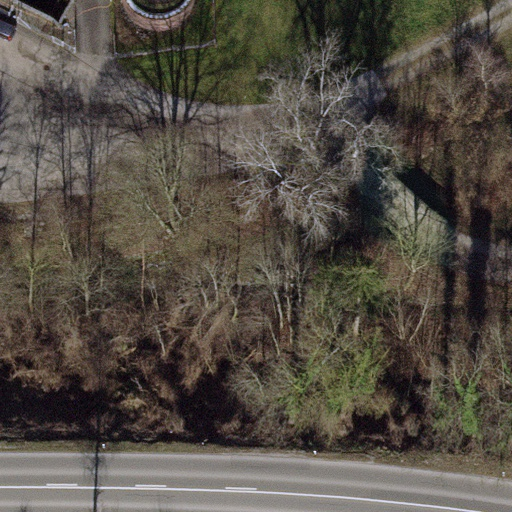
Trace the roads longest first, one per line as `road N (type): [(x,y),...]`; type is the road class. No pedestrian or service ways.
road 1 (track): [(511,9),(314,127),(198,161),(0,185)]
road 2 (tertiary): [(477,511),(298,494),(0,488)]
road 3 (unclassified): [(511,261),(461,253),(418,227),(314,127)]
road 4 (unknown): [(131,169),(0,76)]
